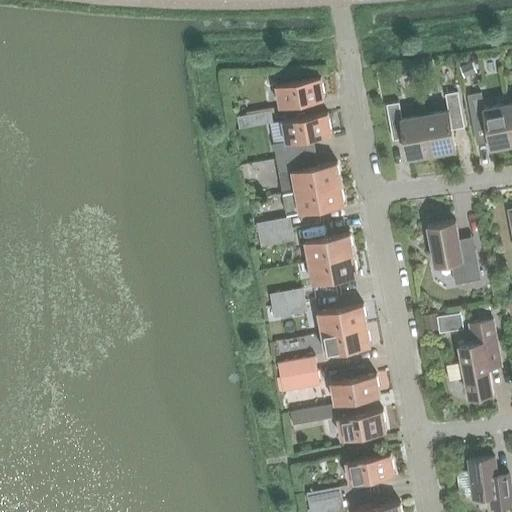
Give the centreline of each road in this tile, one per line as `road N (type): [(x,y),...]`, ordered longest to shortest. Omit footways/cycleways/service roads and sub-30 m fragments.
road 1 (residential): [(417,434),(370,193)]
road 2 (residential): [(370,193),(343,35)]
road 3 (residential): [(370,193),(511,174)]
